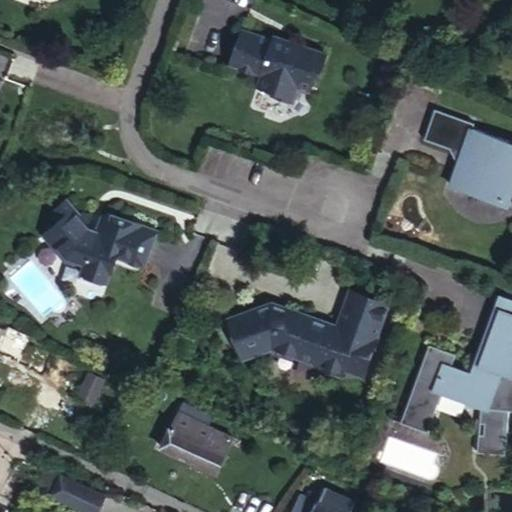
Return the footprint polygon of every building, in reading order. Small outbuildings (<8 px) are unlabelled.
[(273,36),(242,26),(230,61),(261,71),(257,82),(273,87),(272,90),(293,98),(298,84),(309,88),(314,73),(317,74),(325,49),(274,32),(273,36)] [(511,140),(472,127),(474,122),(433,107),(422,137),(449,147),(455,149),(459,158),(457,164),(450,183),(493,198),(498,196),(500,200),(507,196),(506,193),(511,190),(511,187),(511,140)] [(455,149),(449,147),(457,164),(459,158),(455,149)] [(145,261),(158,225),(110,207),(102,211),(98,222),(90,220),(87,217),(90,210),(82,207),(80,209),(67,193),(51,207),(59,216),(42,230),(65,256),(83,262),(81,267),(84,273),(102,279),(108,277),(114,258),(135,266),(145,261)] [(270,301),(227,317),(242,358),(271,347),(316,362),(320,367),(339,374),(341,367),(360,374),(386,300),(347,286),(334,323),(270,301)] [(499,305),(511,310),(511,294),(497,289),(469,369),(476,371),(499,305)] [(454,350),(427,340),(399,419),(426,428),(440,388),(466,397),(466,405),(480,406),(478,451),(506,452),(509,408),(511,407),(511,371),(511,370),(511,310),(499,305),(476,371),(469,369),(449,362),(454,350)] [(0,322),(0,347),(23,357),(31,337),(34,332),(12,322),(8,326),(6,325),(0,322)] [(212,418),(184,404),(181,410),(197,419),(209,425),(212,418)] [(197,419),(181,410),(163,449),(195,464),(204,444),(189,436),(197,419)] [(235,437),(209,425),(197,419),(189,436),(204,444),(195,464),(218,475),(235,437)] [(53,482),(57,474),(42,466),(32,486),(47,493),(49,488),(41,484),(44,477),(53,482)] [(44,477),(41,484),(49,488),(94,508),(100,495),(57,474),(53,482),(44,477)] [(294,486),(284,508),(290,511),(344,511),(350,500),(323,485),(316,497),(294,486)] [(92,511),(94,508),(49,488),(47,493),(85,511),(92,511)]
